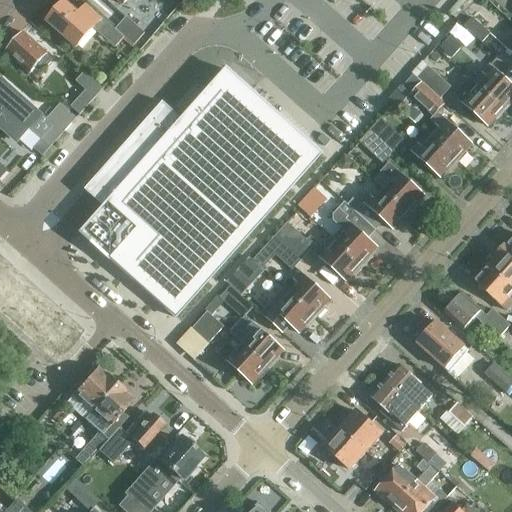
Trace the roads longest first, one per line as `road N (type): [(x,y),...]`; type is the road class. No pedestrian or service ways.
road 1 (residential): [(511,172),(264,448)]
road 2 (unknown): [(119,318),(0,461)]
road 3 (residential): [(157,352),(18,229)]
road 4 (residential): [(157,352),(264,448)]
